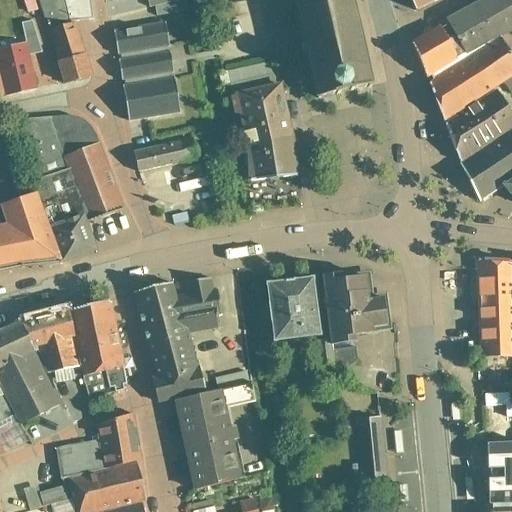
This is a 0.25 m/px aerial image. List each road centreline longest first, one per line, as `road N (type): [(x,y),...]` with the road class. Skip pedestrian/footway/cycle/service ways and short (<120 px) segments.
road 1 (residential): [(412,221),(439,511)]
road 2 (residential): [(152,255),(105,103),(78,97),(0,104)]
road 3 (residential): [(269,0),(321,227)]
road 4 (residential): [(412,221),(390,34)]
road 5 (residential): [(152,255),(321,227)]
road 6 (residential): [(138,399),(0,463)]
road 7 (residential): [(109,262),(138,399)]
